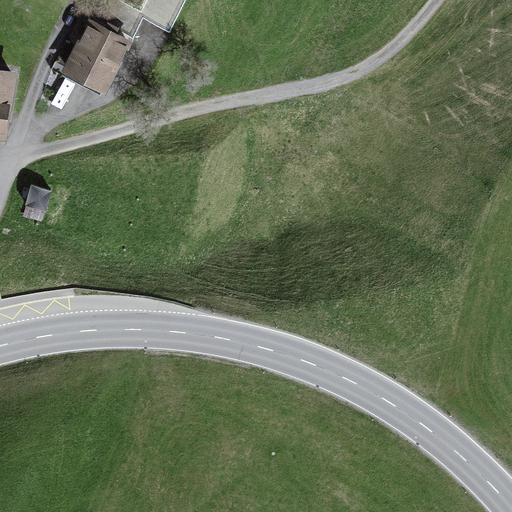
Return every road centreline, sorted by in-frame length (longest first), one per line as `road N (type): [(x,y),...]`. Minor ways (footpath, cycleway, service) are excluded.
road 1 (tertiary): [(0,345),(93,329),(166,331),(291,353),(383,396),(511,504)]
road 2 (track): [(0,184),(9,164),(42,147),(369,63),(427,0)]
road 3 (track): [(76,511),(111,413),(166,331)]
road 4 (track): [(24,156),(30,109),(79,0)]
